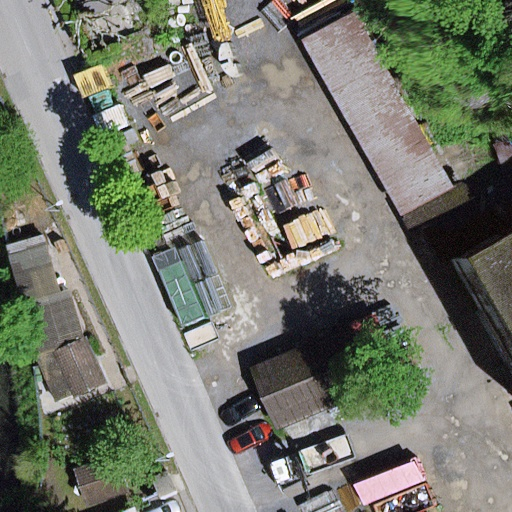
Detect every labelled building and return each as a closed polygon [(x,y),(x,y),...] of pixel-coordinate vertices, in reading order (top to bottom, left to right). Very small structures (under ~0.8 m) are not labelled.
[(357,17),(313,42),(412,215),(440,265),(448,260),(463,252),(448,225),(470,213),(357,17)] [(448,260),(511,372),(511,218),(499,196),(470,213),(448,225),(463,252),(448,260)] [(43,240),(19,247),(32,298),(57,292),(43,240)] [(228,314),(199,242),(162,257),(191,328),(228,314)] [(57,292),(32,298),(46,349),(84,339),(70,288),(57,292)] [(259,371),(283,427),(377,388),(353,332),(259,371)] [(64,356),(81,392),(104,382),(87,346),(64,356)] [(122,492),(112,463),(83,473),(93,502),(122,492)]
